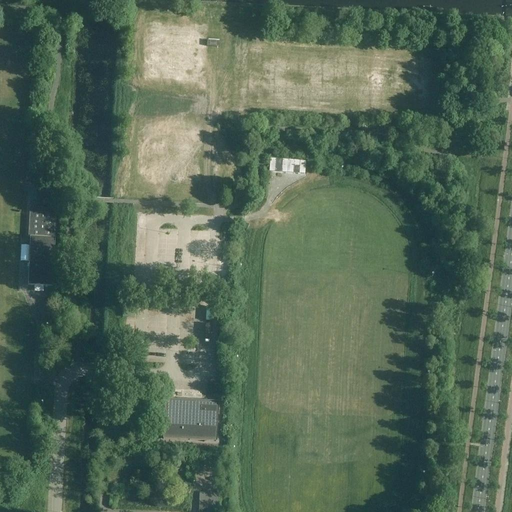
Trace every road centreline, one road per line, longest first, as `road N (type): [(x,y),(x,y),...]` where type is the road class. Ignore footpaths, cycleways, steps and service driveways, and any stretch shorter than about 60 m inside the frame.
road 1 (secondary): [(476,511),(511,246)]
road 2 (unclassified): [(58,511),(66,378),(78,371),(138,374)]
